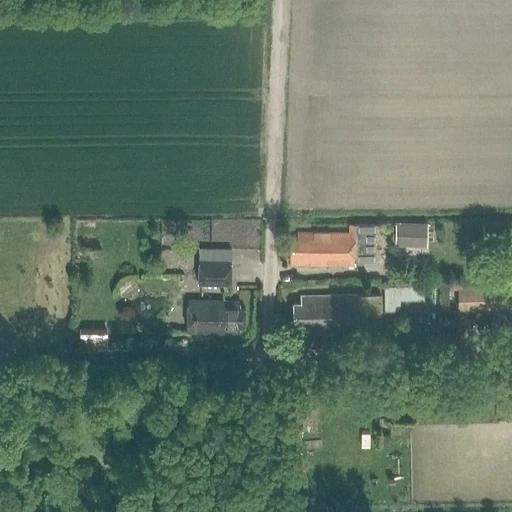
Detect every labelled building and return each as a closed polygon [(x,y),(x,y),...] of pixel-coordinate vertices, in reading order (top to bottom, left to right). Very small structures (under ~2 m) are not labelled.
[(511,220),(483,222),(483,249),(511,248),(511,220)] [(426,247),(427,223),(395,222),(395,246),(426,247)] [(297,257),(297,265),(354,265),(354,261),(372,261),(372,228),(372,225),(355,225),(349,225),(349,234),(298,234),(298,241),(291,241),(291,257),(297,257)] [(230,286),(231,261),(199,260),(198,285),(230,286)] [(450,282),(450,290),(483,289),(483,282),(450,282)] [(424,286),(385,287),(385,312),(399,312),(399,301),(424,300),(424,286)] [(511,288),(458,290),(458,307),(511,305),(511,288)] [(300,332),(381,330),(380,295),(300,297),(300,304),(292,304),(293,325),(300,324),(300,332)] [(244,327),(245,308),(239,308),(239,302),(188,301),(187,333),(239,334),(239,327),(244,327)] [(451,329),(454,321),(445,317),(441,324),(451,329)] [(90,328),(80,328),(80,346),(89,346),(90,328)] [(107,328),(98,328),(98,346),(107,346),(107,328)] [(391,447),(393,437),(384,435),(382,445),(391,447)]
